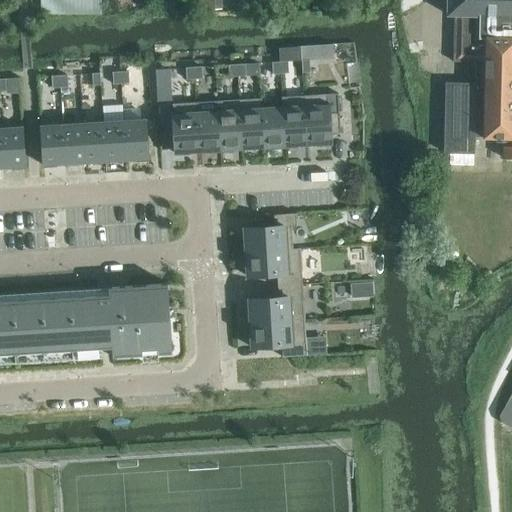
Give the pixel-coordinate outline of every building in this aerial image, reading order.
[(40,0),(41,12),(101,14),(101,0),(40,0)] [(122,0),(111,0),(112,12),(123,12),(123,5),(122,0)] [(195,0),(196,10),(222,9),(221,0),(195,0)] [(443,151),(462,151),(473,152),(473,136),(507,137),(507,145),(503,144),(503,157),(511,156),(511,0),(446,0),(446,13),(454,13),(452,59),(475,60),(474,81),(445,80),(443,151)] [(333,44),(302,46),(302,60),(309,59),(334,58),(333,44)] [(310,71),(309,59),(302,60),(301,60),(302,72),(310,71)] [(280,61),(272,62),(273,74),(281,73),(280,61)] [(280,61),(281,73),(289,73),(288,61),(280,61)] [(120,62),(112,62),(113,72),(121,71),(120,62)] [(245,63),(237,64),(238,76),(245,75),(245,63)] [(237,64),(229,64),(230,76),(238,76),(237,64)] [(202,66),(194,67),(194,78),(202,78),(202,66)] [(194,67),(186,67),(186,79),(194,78),(194,67)] [(121,71),(113,72),(113,84),(121,83),(121,71)] [(129,71),(121,71),(121,83),(129,83),(129,71)] [(100,72),(92,73),(93,85),(101,84),(100,72)] [(67,74),(59,75),(60,87),(61,87),(62,87),(68,86),(67,74)] [(52,87),(60,87),(59,75),(51,75),(52,87)] [(22,123),(21,91),(9,92),(10,124),(22,123)] [(326,94),(304,95),(307,145),(329,143),(327,103),(326,94)] [(304,95),(282,96),(283,106),(285,146),(307,145),(304,95)] [(261,98),(239,99),(240,109),(242,149),(264,147),(261,107),(261,98)] [(239,99),(217,101),(218,110),(220,150),(242,149),(240,109),(239,99)] [(175,123),(171,123),(172,144),(176,143),(176,153),(199,151),(196,111),(196,102),(173,103),(175,123)] [(283,106),(261,107),(264,147),(285,146),(283,106)] [(218,110),(196,111),(199,151),(220,150),(218,110)] [(124,120),(126,160),(147,159),(145,119),(124,120)] [(106,161),(126,160),(124,120),(103,121),(106,161)] [(85,163),(106,161),(103,121),(83,123),(85,163)] [(62,124),(65,164),(85,163),(83,123),(62,124)] [(41,125),(44,165),(65,164),(62,124),(41,125)] [(0,128),(3,168),(24,166),(21,126),(0,128)] [(296,213),(273,215),(274,227),(291,226),(297,226),(296,213)] [(274,227),(243,229),(245,252),(293,249),(293,248),(291,226),(274,227)] [(293,249),(245,252),(246,276),(277,274),(302,272),(300,248),(293,248),(293,249)] [(302,272),(277,274),(277,286),(302,284),(302,272)] [(0,354),(111,347),(112,357),(171,353),(167,283),(108,287),(108,294),(0,300),(0,354)] [(302,284),(277,286),(278,298),(303,296),(302,284)] [(278,298),(247,300),(249,323),(304,320),(303,296),(278,298)] [(304,320),(249,323),(250,347),(281,345),(306,343),(304,320)] [(306,343),(281,345),(282,357),(307,356),(306,343)] [(511,390),(509,396),(499,413),(501,420),(506,422),(511,425),(511,390)]
